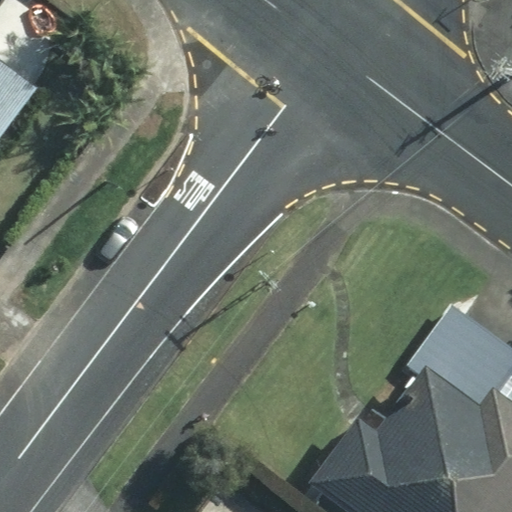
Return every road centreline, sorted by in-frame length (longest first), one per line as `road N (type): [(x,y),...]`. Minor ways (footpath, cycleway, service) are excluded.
road 1 (residential): [(326,47),(0,490)]
road 2 (residential): [(326,47),(511,186)]
